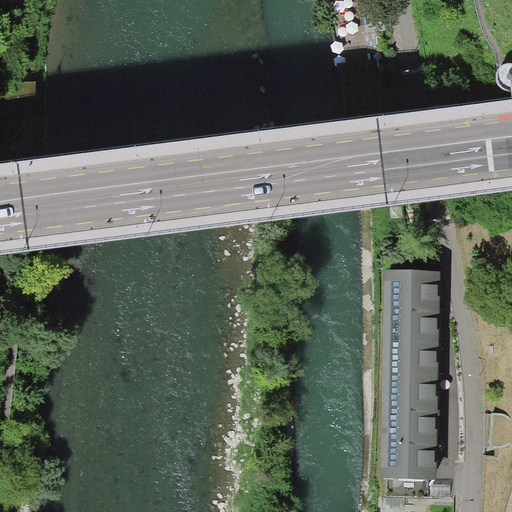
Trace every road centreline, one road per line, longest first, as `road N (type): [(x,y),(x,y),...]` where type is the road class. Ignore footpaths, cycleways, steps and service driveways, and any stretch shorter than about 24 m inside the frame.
road 1 (residential): [(401,0),(475,381),(471,511)]
road 2 (secondary): [(0,203),(511,136)]
